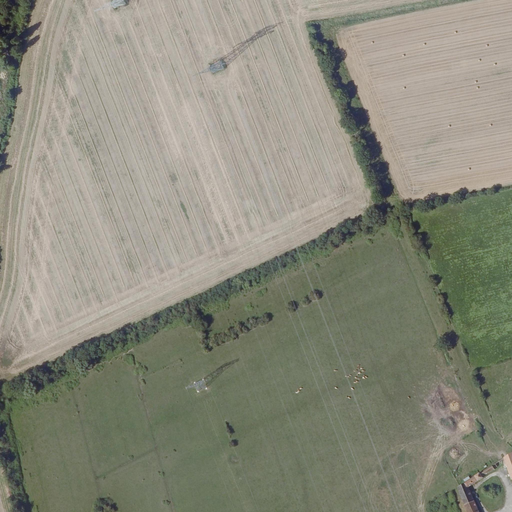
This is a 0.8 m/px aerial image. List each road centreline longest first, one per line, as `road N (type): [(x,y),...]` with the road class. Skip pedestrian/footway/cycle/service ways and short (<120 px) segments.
road 1 (track): [(379,0),(320,19),(499,455),(511,447)]
road 2 (track): [(39,0),(0,178)]
